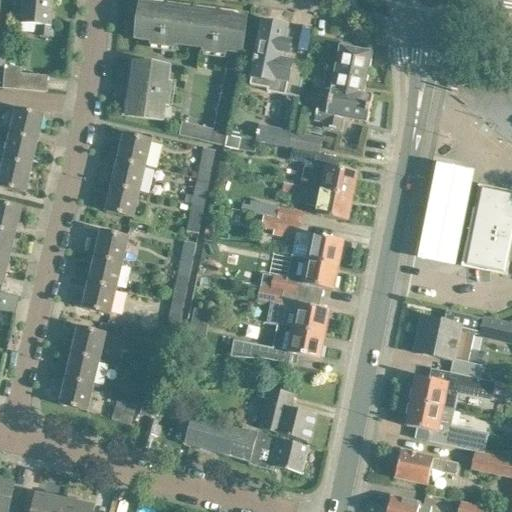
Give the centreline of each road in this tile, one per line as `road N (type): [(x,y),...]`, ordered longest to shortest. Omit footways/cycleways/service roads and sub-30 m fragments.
road 1 (secondary): [(337,511),(431,23)]
road 2 (residential): [(7,443),(81,145),(102,0)]
road 3 (residential): [(264,511),(7,443)]
